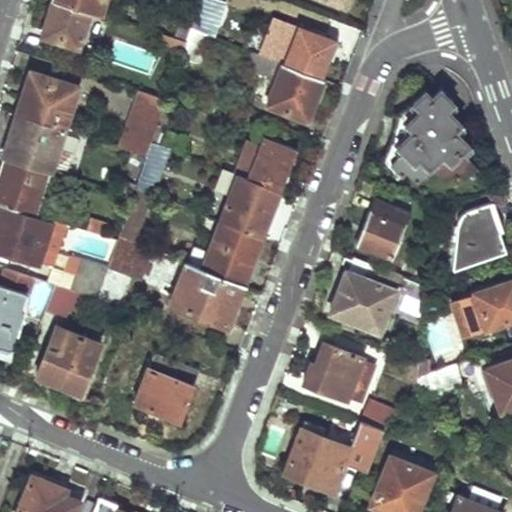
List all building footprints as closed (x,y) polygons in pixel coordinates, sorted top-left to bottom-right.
[(90,10),(58,0),(51,0),(41,32),(65,39),(63,43),(77,48),(90,10)] [(58,0),(90,10),(99,13),(103,0),(58,0)] [(219,7),(201,0),(199,0),(189,28),(208,35),(219,7)] [(270,16),(255,52),(318,76),(331,40),(270,16)] [(185,42),(182,50),(180,55),(199,62),(208,35),(189,28),(185,42)] [(182,50),(185,42),(163,34),(160,42),(182,50)] [(321,77),(318,76),(255,52),(250,66),(277,77),(266,104),(305,119),(321,77)] [(16,112),(62,127),(76,86),(29,70),(16,112)] [(444,178),(455,168),(463,177),(475,165),(462,152),(470,145),(456,130),(462,124),(447,108),(454,100),(441,87),(433,94),(426,87),(412,100),(419,108),(405,121),(413,128),(397,144),(402,150),(388,163),(400,175),(405,170),(416,180),(431,165),(444,178)] [(136,90),(117,145),(145,155),(150,142),(162,105),(164,99),(136,90)] [(171,108),(162,105),(150,142),(158,145),(171,108)] [(16,112),(1,156),(48,171),(62,127),(16,112)] [(295,147),(256,131),(252,141),(248,140),(234,174),(278,191),(295,147)] [(145,155),(134,188),(149,193),(166,148),(158,145),(150,142),(145,155)] [(1,156),(0,160),(0,201),(3,202),(34,212),(48,171),(1,156)] [(278,191),(234,174),(223,170),(216,189),(227,193),(217,219),(219,220),(260,236),(278,191)] [(117,235),(132,241),(149,193),(134,188),(117,235)] [(356,242),(391,256),(409,211),(374,197),(356,242)] [(34,212),(3,202),(0,210),(0,250),(36,262),(50,218),(34,212)] [(458,224),(454,267),(505,250),(489,202),(467,211),(465,213),(461,216),(460,219),(458,224)] [(105,224),(89,219),(86,230),(102,235),(105,224)] [(260,236),(219,220),(200,268),(242,284),(260,236)] [(106,267),(95,296),(115,304),(127,270),(139,274),(149,247),(132,241),(117,235),(106,267)] [(78,257),(68,287),(73,289),(95,296),(106,267),(78,257)] [(225,328),(242,284),(200,268),(184,262),(167,306),(225,328)] [(399,305),(418,313),(419,283),(381,267),(375,281),(347,270),(330,312),(378,330),(395,288),(404,291),(399,305)] [(23,272),(16,289),(25,293),(46,299),(53,282),(23,272)] [(454,301),(465,332),(485,324),(486,327),(511,317),(511,276),(473,291),(474,293),(454,301)] [(68,287),(53,282),(46,299),(42,311),(62,318),(73,289),(68,287)] [(16,289),(0,284),(0,348),(0,347),(10,351),(24,309),(20,308),(25,293),(16,289)] [(99,343),(56,326),(36,377),(79,394),(99,343)] [(347,400),(364,357),(323,341),(314,363),(310,361),(302,382),(347,400)] [(198,369),(155,352),(135,402),(178,419),(198,369)] [(511,357),(484,367),(500,409),(511,405),(511,357)] [(417,376),(418,376),(429,371),(429,358),(417,358),(417,376)] [(417,376),(417,388),(425,389),(430,388),(459,378),(454,363),(429,371),(418,376),(417,376)] [(359,420),(383,429),(391,408),(368,399),(359,420)] [(347,456),(370,465),(383,429),(359,420),(348,446),(322,436),(324,429),(303,421),(283,473),(332,493),(347,456)] [(384,511),(413,511),(430,472),(387,456),(368,506),(384,511)] [(76,511),(83,495),(33,475),(18,511),(76,511)] [(451,511),(500,511),(458,495),(451,511)]
